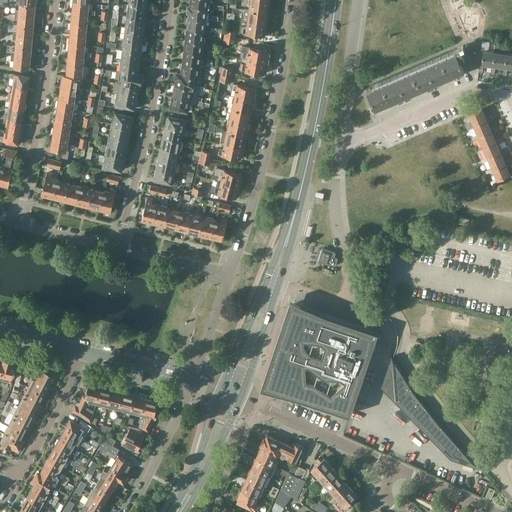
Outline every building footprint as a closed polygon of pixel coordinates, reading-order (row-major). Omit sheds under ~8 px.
[(268,0),(249,0),(248,10),(267,12),(268,7),(269,7),(270,0),(268,0)] [(73,8),(73,13),(91,15),(92,9),(89,9),(89,4),(72,2),(71,8),(73,8)] [(36,12),(36,6),(20,5),(20,10),(15,9),(15,15),(34,16),(34,12),(36,12)] [(129,5),(127,16),(145,19),(146,13),(147,13),(148,8),(129,5)] [(208,7),(190,5),(190,7),(188,7),(188,12),(190,12),(189,18),(207,20),(208,21),(209,14),(207,13),(208,7)] [(246,23),(266,25),(268,17),(266,17),(267,12),(248,10),(246,23)] [(91,15),(73,13),(72,17),(71,17),(70,23),(87,24),(88,19),(91,20),(91,15)] [(19,19),(18,25),(34,27),(35,20),(33,20),(34,16),(15,15),(14,19),(19,19)] [(127,16),(126,28),(145,30),(146,23),(145,23),(145,19),(127,16)] [(207,20),(189,18),(187,19),(187,22),(188,24),(187,29),(205,32),(207,32),(207,27),(206,26),(207,20)] [(87,24),(70,23),(70,29),(71,29),(71,34),(89,36),(90,31),(87,30),(87,24)] [(266,25),(246,23),(246,27),(241,27),(240,32),(252,34),(252,35),(259,36),(259,35),(264,36),(265,31),(266,31),(266,25)] [(34,33),(34,27),(18,25),(18,31),(13,30),(13,35),(32,37),(32,33),(34,33)] [(108,36),(110,37),(116,37),(116,32),(115,32),(116,26),(111,25),(110,36),(108,36)] [(144,36),(145,30),(126,28),(124,38),(142,41),(143,35),(144,36)] [(205,32),(187,29),(186,30),(185,34),(187,35),(186,40),(204,43),(205,43),(206,36),(204,36),(205,32)] [(225,37),(237,39),(238,32),(226,30),(225,37)] [(68,44),(85,46),(86,39),(89,40),(89,36),(71,34),(70,38),(69,38),(68,44)] [(17,40),(16,46),(32,47),(33,41),(31,41),(32,37),(13,35),(13,39),(17,40)] [(124,38),(123,50),(142,52),(143,45),(142,45),(142,41),(124,38)] [(204,43),(186,40),(184,41),(184,45),(185,47),(185,52),(184,52),(202,54),(204,55),(205,48),(203,48),(204,43)] [(84,52),(85,46),(68,44),(67,50),(69,50),(69,55),(87,57),(88,52),(84,52)] [(367,91),(369,96),(375,109),(464,71),(460,61),(464,59),(461,51),(465,49),(463,45),(459,47),(459,48),(454,50),(455,53),(422,67),(421,66),(418,67),(418,68),(367,91)] [(507,68),(511,69),(511,54),(508,54),(509,45),(506,45),(505,54),(507,54),(505,68),(503,68),(502,75),(506,75),(507,68)] [(12,51),(11,56),(30,57),(30,53),(32,54),(32,47),(16,46),(16,51),(12,51)] [(239,57),(247,59),(267,62),(268,55),(267,55),(268,50),(262,49),(256,47),(256,48),(241,46),(239,57)] [(123,50),(122,61),(139,63),(140,58),(141,58),(142,52),(123,50)] [(479,64),(478,72),(482,72),(483,65),(491,66),(493,66),(495,52),(483,51),(481,64),(479,64)] [(202,54),(184,52),(183,53),(182,57),(184,58),(183,63),(201,66),(202,66),(203,59),(201,59),(202,54)] [(495,67),(503,68),(505,68),(507,54),(505,54),(495,52),(493,66),(491,66),(490,73),(494,74),(495,67)] [(67,59),(66,66),(83,67),(84,60),(87,61),(87,57),(69,55),(68,59),(67,59)] [(30,57),(11,56),(11,60),(15,61),(14,67),(29,68),(30,57)] [(266,69),(267,62),(247,59),(246,64),(241,64),(240,70),(252,72),(251,73),(258,74),(258,73),(263,74),(264,69),(266,69)] [(122,61),(120,72),(139,74),(140,67),(139,67),(139,63),(122,61)] [(183,70),(182,74),(182,75),(199,78),(201,78),(202,71),(200,71),(201,66),(183,63),(181,64),(181,68),(183,70)] [(67,71),(67,76),(78,78),(83,78),(86,78),(86,72),(83,72),(83,67),(66,66),(66,71),(67,71)] [(233,69),(222,66),(220,75),(232,77),(232,75),(233,69)] [(145,75),(139,74),(120,72),(116,71),(115,80),(119,80),(122,81),(121,83),(139,87),(140,84),(142,85),(142,84),(143,84),(144,78),(145,75)] [(12,78),(11,85),(28,88),(30,76),(10,73),(9,78),(12,78)] [(197,89),(199,78),(182,75),(182,74),(176,73),(175,78),(177,79),(176,85),(193,89),(197,89)] [(220,75),(219,81),(231,83),(232,77),(220,75)] [(61,80),(60,86),(76,89),(76,88),(79,89),(80,83),(82,83),(83,78),(78,78),(67,76),(63,76),(62,80),(61,80)] [(121,83),(119,94),(136,98),(138,93),(139,93),(140,87),(139,87),(121,83)] [(234,97),(254,101),(255,93),(254,93),(255,88),(250,87),(250,86),(244,85),(243,86),(234,84),(232,90),(235,91),(234,97)] [(8,92),(7,96),(26,99),(28,88),(11,85),(10,92),(8,92)] [(190,99),(193,89),(176,85),(174,86),(173,90),(174,91),(173,96),(190,99)] [(76,89),(60,86),(59,92),(60,92),(59,97),(78,100),(79,95),(75,94),(76,89)] [(138,98),(136,98),(119,94),(117,105),(134,108),(135,104),(137,104),(138,98)] [(26,99),(7,96),(7,100),(9,101),(8,107),(24,110),(26,99)] [(192,100),(190,99),(173,96),(172,100),(171,101),(170,105),(171,106),(171,107),(174,108),(174,111),(187,114),(187,111),(189,105),(191,106),(192,100)] [(56,107),(72,110),(73,103),(78,104),(78,100),(59,97),(59,100),(57,100),(56,107)] [(234,97),(231,108),(250,112),(251,107),(252,107),(254,101),(234,97)] [(4,114),(4,118),(22,121),(24,110),(8,107),(6,107),(4,114)] [(57,113),(56,118),(75,121),(76,116),(71,115),(72,110),(56,107),(55,113),(57,113)] [(228,120),(249,124),(250,117),(249,117),(250,112),(231,108),(228,120)] [(486,118),(481,108),(468,114),(472,124),(466,126),(468,130),(474,127),(473,125),(486,120),(487,122),(494,119),(492,115),(486,118)] [(110,124),(113,124),(130,128),(131,123),(133,122),(133,119),(132,118),(133,117),(116,113),(114,119),(112,119),(110,124)] [(166,126),(183,130),(185,125),(190,125),(191,121),(169,116),(168,119),(167,119),(165,125),(167,125),(166,126)] [(5,123),(4,130),(21,133),(22,121),(4,118),(3,122),(5,123)] [(54,122),(53,128),(69,131),(70,124),(74,125),(75,121),(56,118),(55,122),(54,122)] [(228,120),(226,132),(245,136),(246,130),(247,130),(249,124),(228,120)] [(490,129),(487,122),(486,120),(473,125),(474,127),(478,136),(491,131),(492,133),(498,130),(496,126),(490,129)] [(108,134),(128,139),(129,134),(130,133),(131,130),(130,129),(130,128),(113,124),(112,130),(109,129),(108,134)] [(189,131),(183,130),(166,126),(165,130),(164,130),(163,137),(181,141),(182,135),(188,136),(189,131)] [(53,134),(53,139),(71,142),(72,137),(68,136),(69,131),(53,128),(52,134),(53,134)] [(19,144),(21,133),(4,130),(3,137),(0,136),(0,140),(2,141),(19,144)] [(497,144),(503,141),(501,137),(495,140),(492,133),(491,131),(478,136),(483,148),(496,142),(497,144)] [(226,132),(223,143),(244,148),(245,140),(244,140),(245,136),(226,132)] [(106,145),(109,145),(126,149),(127,144),(128,144),(129,141),(128,139),(108,134),(108,135),(111,135),(110,141),(107,140),(106,145)] [(181,141),(163,137),(161,144),(162,144),(162,148),(178,152),(181,141)] [(70,146),(71,142),(53,139),(51,149),(52,149),(52,151),(58,152),(59,150),(65,151),(66,145),(70,146)] [(201,158),(211,160),(213,154),(207,152),(208,149),(206,149),(209,140),(205,139),(202,152),(201,158)] [(498,148),(497,144),(496,142),(483,148),(486,155),(479,158),(481,162),(488,159),(487,159),(501,153),(502,155),(508,152),(506,148),(500,151),(498,148)] [(84,159),(87,144),(81,143),(80,147),(81,147),(79,159),(76,159),(76,161),(79,162),(84,159)] [(244,148),(223,143),(222,149),(220,148),(219,154),(229,156),(228,157),(234,158),(235,157),(240,158),(241,153),(242,154),(244,148)] [(104,156),(106,156),(123,160),(124,155),(126,154),(126,151),(126,150),(126,149),(109,145),(107,152),(105,151),(104,156)] [(1,165),(0,169),(0,183),(8,186),(11,176),(12,176),(14,169),(13,168),(17,151),(6,148),(4,155),(7,155),(4,165),(1,165)] [(176,163),(178,152),(162,148),(161,152),(159,152),(158,159),(176,163)] [(505,162),(502,155),(501,153),(487,159),(488,159),(492,170),(506,164),(506,166),(511,163),(511,161),(511,159),(505,162)] [(123,161),(123,160),(106,156),(105,162),(103,161),(102,167),(121,171),(122,166),(123,165),(124,162),(123,161)] [(48,159),(46,165),(59,169),(61,162),(48,159)] [(158,165),(157,170),(174,174),(176,163),(158,159),(156,165),(158,165)] [(510,177),(511,176),(511,171),(509,173),(506,166),(506,164),(492,170),(497,181),(510,176),(510,177)] [(218,180),(240,186),(241,180),(241,179),(242,175),(237,173),(237,172),(231,170),(230,171),(221,169),(216,168),(214,174),(219,175),(218,180)] [(173,178),(174,174),(157,170),(155,170),(154,176),(155,177),(155,180),(177,185),(178,179),(173,178)] [(47,172),(41,194),(53,197),(58,179),(51,178),(52,174),(47,172)] [(107,180),(118,183),(120,177),(108,174),(107,180)] [(65,200),(69,182),(58,179),(53,197),(54,197),(54,198),(59,200),(59,199),(65,200)] [(240,186),(218,180),(216,186),(213,185),(211,186),(210,191),(224,195),(224,196),(230,198),(230,197),(235,198),(237,193),(238,193),(240,186)] [(71,203),(71,202),(77,203),(81,185),(69,182),(65,200),(66,200),(65,201),(71,203)] [(192,194),(197,195),(204,197),(205,197),(206,190),(205,190),(205,186),(195,184),(192,194)] [(82,206),(83,205),(88,206),(93,188),(81,185),(77,203),(77,204),(82,206)] [(160,195),(162,188),(151,185),(149,192),(160,195)] [(94,209),(94,207),(100,209),(104,191),(93,188),(88,206),(89,206),(88,207),(94,209)] [(106,212),(106,210),(111,212),(116,190),(110,188),(109,192),(104,191),(100,209),(100,210),(106,212)] [(316,192),(314,201),(321,202),(323,194),(316,192)] [(153,222),(157,204),(151,203),(152,199),(147,198),(142,219),(146,221),(146,222),(152,223),(152,222),(153,222)] [(163,225),(164,225),(169,207),(163,206),(163,204),(158,202),(157,204),(153,222),(158,224),(158,225),(163,226),(163,225)] [(231,205),(219,203),(217,209),(229,212),(231,205)] [(175,228),(176,228),(180,210),(169,207),(164,225),(169,226),(169,228),(175,229),(175,228)] [(180,210),(176,228),(181,229),(181,231),(186,232),(186,231),(187,231),(192,213),(180,210)] [(439,211),(437,218),(449,221),(450,213),(439,211)] [(198,234),(199,234),(203,216),(192,213),(187,231),(193,232),(192,233),(198,235),(198,234)] [(203,216),(199,234),(204,235),(204,236),(209,238),(209,237),(211,237),(215,219),(203,216)] [(215,219),(211,237),(222,240),(225,230),(227,225),(226,225),(228,218),(223,217),(222,221),(215,219)] [(469,219),(460,217),(458,223),(468,225),(469,219)] [(319,261),(329,264),(332,252),(322,249),(319,261)] [(270,361),(261,388),(262,388),(266,389),(268,390),(295,397),(300,398),(303,399),(328,408),(350,415),(365,370),(378,332),(368,329),(329,315),(328,315),(290,299),(277,339),(272,354),(270,361)] [(2,359),(1,362),(2,363),(0,369),(0,379),(9,382),(14,365),(10,364),(10,361),(2,359)] [(37,367),(37,369),(19,365),(18,370),(32,373),(30,377),(31,377),(41,382),(42,380),(48,383),(49,382),(50,383),(51,382),(52,383),(57,375),(47,370),(46,371),(37,367)] [(395,398),(414,418),(425,407),(413,392),(403,376),(402,376),(395,398)] [(31,377),(30,379),(27,386),(42,394),(48,383),(42,380),(41,382),(31,377)] [(94,404),(98,387),(97,387),(97,386),(87,383),(86,387),(87,387),(85,396),(83,396),(80,404),(76,402),(73,411),(81,414),(91,421),(92,417),(93,411),(85,406),(87,403),(94,404)] [(42,394),(27,386),(22,396),(31,401),(32,399),(38,402),(42,394)] [(94,404),(106,407),(110,390),(110,389),(105,388),(105,389),(98,387),(94,404)] [(117,392),(110,390),(106,407),(108,408),(108,409),(109,410),(110,411),(111,411),(112,411),(113,410),(113,409),(118,410),(122,393),(122,392),(117,391),(117,392)] [(118,410),(129,413),(133,396),(133,395),(129,393),(128,394),(122,393),(118,410)] [(31,401),(22,396),(17,405),(33,413),(38,402),(32,399),(31,401)] [(129,413),(141,416),(145,399),(145,398),(140,396),(140,397),(133,396),(129,413)] [(157,402),(145,399),(141,416),(139,426),(147,430),(154,418),(155,419),(156,413),(155,413),(157,402)] [(8,400),(3,409),(9,412),(14,403),(8,400)] [(33,413),(17,405),(13,414),(23,419),(22,421),(27,424),(33,413)] [(23,419),(13,414),(8,424),(23,432),(27,424),(22,421),(23,419)] [(78,424),(71,420),(70,421),(69,421),(66,426),(68,426),(66,430),(71,433),(71,435),(76,438),(76,437),(83,441),(91,426),(80,420),(78,424)] [(8,424),(3,432),(13,438),(13,439),(21,444),(23,440),(20,438),(23,432),(8,424)] [(113,427),(104,425),(103,431),(108,434),(113,427)] [(133,431),(129,429),(122,444),(126,446),(125,447),(134,451),(134,450),(138,452),(140,447),(139,446),(144,436),(139,434),(134,431),(133,431)] [(89,447),(91,445),(89,444),(83,441),(76,437),(76,438),(71,435),(71,433),(66,430),(63,434),(62,433),(59,439),(77,449),(80,444),(87,448),(89,447)] [(17,452),(21,444),(13,439),(13,438),(3,432),(0,438),(0,447),(2,448),(3,446),(10,449),(10,448),(17,452)] [(106,435),(103,440),(112,446),(115,440),(106,435)] [(261,445),(262,446),(280,454),(279,456),(287,460),(287,458),(296,462),(303,448),(294,443),(292,447),(268,436),(266,439),(264,438),(261,445)] [(92,438),(89,444),(91,445),(96,448),(99,443),(92,438)] [(451,438),(443,447),(452,456),(473,463),(473,464),(473,463),(474,464),(451,438)] [(56,445),(54,449),(60,453),(60,454),(65,457),(65,456),(83,465),(84,463),(82,460),(74,455),(77,449),(59,439),(56,445)] [(119,450),(112,446),(103,440),(97,450),(103,453),(105,450),(115,456),(116,454),(119,450)] [(259,453),(258,455),(277,464),(278,462),(276,461),(279,456),(280,454),(262,446),(262,447),(260,448),(258,451),(259,453)] [(51,452),(47,458),(62,467),(65,461),(80,469),(83,465),(65,456),(65,457),(60,454),(60,453),(54,449),(52,453),(51,452)] [(131,463),(118,455),(112,465),(126,474),(129,469),(128,469),(131,463)] [(276,467),(277,464),(258,455),(256,459),(255,459),(253,462),(254,463),(252,469),(267,476),(270,477),(272,473),(269,471),(272,465),(276,467)] [(315,480),(319,477),(332,466),(324,458),(321,456),(316,460),(319,463),(311,470),(315,474),(312,477),(315,480)] [(58,477),(62,479),(67,482),(71,484),(73,480),(59,472),(62,467),(47,458),(44,464),(45,464),(43,468),(50,471),(49,473),(54,476),(55,475),(58,477)] [(94,461),(90,467),(96,470),(99,464),(94,461)] [(105,467),(102,471),(108,475),(107,475),(112,478),(113,476),(117,479),(118,479),(124,482),(128,475),(126,474),(112,465),(109,469),(105,467)] [(309,472),(309,469),(307,468),(306,470),(298,466),(297,469),(290,466),(288,471),(285,477),(280,487),(291,495),(297,500),(303,486),(309,472)] [(324,486),(325,484),(338,473),(332,466),(319,477),(322,481),(320,482),(324,486)] [(96,470),(90,467),(87,472),(93,475),(96,470)] [(39,471),(36,476),(51,484),(54,480),(56,481),(58,477),(55,475),(54,476),(49,473),(50,471),(43,468),(41,472),(39,471)] [(249,475),(248,478),(263,485),(267,476),(252,469),(251,470),(250,470),(248,473),(249,475)] [(101,476),(97,483),(111,492),(114,487),(113,486),(117,479),(113,476),(112,478),(107,475),(108,475),(102,471),(100,476),(101,476)] [(345,481),(338,473),(325,484),(329,488),(327,490),(330,494),(332,492),(345,481)] [(48,490),(51,484),(36,476),(32,483),(35,484),(33,488),(39,492),(40,490),(45,493),(49,496),(51,492),(48,490)] [(244,485),(243,488),(258,495),(263,485),(248,478),(246,480),(245,481),(243,484),(244,485)] [(82,481),(79,486),(84,489),(87,484),(82,481)] [(334,497),(337,501),(351,488),(345,481),(332,492),(335,496),(334,497)] [(91,489),(89,492),(95,496),(94,497),(99,500),(100,498),(105,501),(107,498),(108,498),(111,492),(97,483),(93,490),(91,489)] [(84,489),(79,486),(76,492),(81,495),(84,489)] [(303,486),(297,500),(299,501),(303,496),(302,495),(307,488),(303,486)] [(280,487),(274,501),(283,507),(291,495),(280,487)] [(495,490),(489,487),(485,496),(491,498),(495,490)] [(30,491),(27,496),(42,504),(45,499),(50,502),(55,505),(57,500),(52,497),(49,496),(45,493),(40,490),(39,492),(33,488),(31,492),(30,491)] [(254,503),(258,495),(243,488),(241,491),(239,492),(238,494),(239,496),(238,498),(239,498),(237,501),(252,508),(256,510),(259,505),(254,503)] [(357,495),(351,488),(337,501),(333,504),(339,510),(343,510),(353,501),(352,500),(357,495)] [(95,496),(89,492),(86,497),(88,498),(84,504),(97,511),(99,511),(102,507),(102,506),(105,501),(100,498),(99,500),(94,497),(95,496)] [(40,511),(44,505),(42,504),(27,496),(24,502),(25,503),(22,508),(23,508),(21,511),(22,511),(40,511)] [(70,501),(67,507),(72,510),(75,504),(70,501)] [(271,508),(271,509),(275,511),(280,511),(284,508),(283,507),(274,501),(271,508)]
